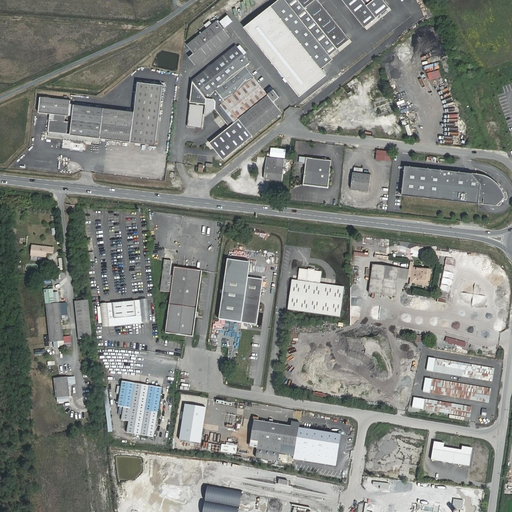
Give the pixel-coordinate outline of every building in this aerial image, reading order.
[(312,0),(292,0),(331,47),(343,37),(312,0)] [(357,0),(336,0),(358,25),(370,16),(357,0)] [(357,0),(370,16),(383,5),(378,0),(357,0)] [(270,7),(244,29),(299,97),(326,76),(317,64),(281,20),(270,7)] [(287,16),(281,20),(317,64),(322,60),(287,16)] [(214,23),(185,47),(192,55),(187,59),(194,67),(228,39),(214,23)] [(228,130),(220,137),(234,153),(251,139),(281,115),(244,68),(248,65),(234,47),(190,83),(191,84),(188,105),(195,105),(195,107),(188,107),(185,129),(199,130),(200,117),(202,117),(202,118),(203,118),(203,119),(204,119),(213,111),(217,117),(228,130)] [(430,64),(431,70),(439,68),(437,62),(430,64)] [(390,87),(397,84),(394,75),(387,78),(390,87)] [(97,143),(98,138),(157,145),(164,85),(139,82),(135,113),(71,105),(71,102),(40,98),(38,114),(47,115),(45,132),(46,132),(46,137),(97,143)] [(381,88),(368,93),(370,100),(384,95),(381,88)] [(372,105),(376,115),(389,110),(386,100),(372,105)] [(328,115),(323,119),(327,124),(332,119),(328,115)] [(268,155),(266,177),(283,179),(285,167),(286,157),(278,156),(268,155)] [(477,174),(406,166),(402,198),(477,207),(481,179),(481,178),(480,177),(480,176),(479,175),(478,175),(477,174)] [(328,173),(304,170),(303,184),(326,187),(328,173)] [(349,189),(366,191),(368,175),(351,173),(349,189)] [(481,179),(477,207),(491,209),(495,183),(493,182),(492,181),(491,180),(489,179),(489,178),(487,177),(485,176),(483,176),(482,175),(481,175),(480,175),(478,174),(477,174),(478,175),(479,175),(480,176),(480,177),(481,178),(481,179)] [(54,241),(33,239),(32,250),(45,252),(46,247),(53,248),(54,241)] [(166,331),(193,335),(203,269),(176,266),(174,275),(171,275),(173,261),(165,260),(161,290),(172,291),(166,331)] [(226,277),(249,280),(251,265),(228,261),(226,277)] [(398,267),(373,264),(369,292),(395,295),(398,267)] [(427,271),(408,268),(407,277),(414,278),(413,279),(420,281),(419,285),(424,285),(427,271)] [(287,313),(339,321),(343,291),(319,287),(321,276),(314,275),(314,273),(307,273),(307,274),(298,273),(297,284),(291,284),(287,313)] [(226,277),(219,322),(257,327),(263,282),(249,280),(226,277)] [(90,333),(87,295),(74,296),(78,334),(90,333)] [(112,298),(106,299),(108,320),(121,319),(122,321),(129,320),(129,318),(142,317),(140,296),(135,296),(135,297),(112,299),(112,298)] [(47,299),(51,336),(62,336),(58,298),(47,299)] [(445,338),(444,344),(465,347),(466,342),(445,338)] [(493,369),(435,359),(433,372),(491,381),(493,369)] [(55,377),(57,397),(69,396),(67,377),(55,377)] [(490,389),(433,380),(430,392),(488,401),(490,389)] [(151,438),(160,388),(123,381),(119,406),(131,408),(126,433),(151,438)] [(473,406),(427,400),(426,408),(471,415),(473,406)] [(207,407),(185,402),(178,441),(199,445),(207,407)] [(249,415),(250,402),(243,402),(242,414),(249,415)] [(350,441),(351,426),(335,424),(334,440),(350,441)] [(262,448),(264,428),(257,427),(254,447),(262,448)] [(293,432),(264,428),(262,448),(284,451),(299,453),(302,433),(302,428),(294,427),(293,432)] [(374,434),(379,440),(386,434),(381,428),(374,434)] [(309,434),(302,433),(299,453),(306,454),(309,434)] [(435,445),(432,464),(471,470),(474,452),(463,450),(462,453),(445,451),(446,447),(435,445)] [(284,451),(262,448),(260,456),(283,459),(284,451)] [(407,481),(417,482),(418,473),(408,472),(407,481)] [(461,501),(452,500),(451,509),(461,510),(461,501)]
